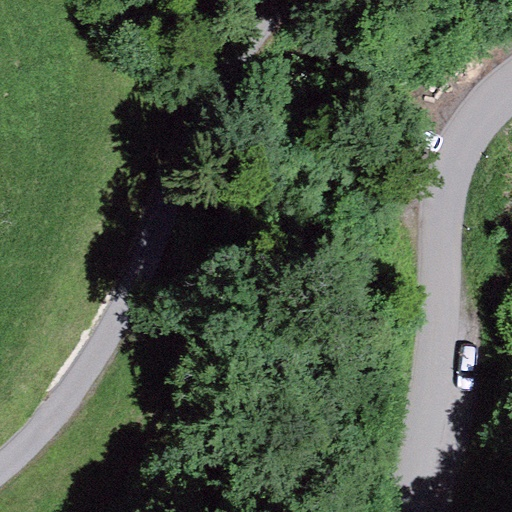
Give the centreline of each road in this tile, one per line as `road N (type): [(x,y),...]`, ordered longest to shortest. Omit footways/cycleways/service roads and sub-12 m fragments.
road 1 (unclassified): [(271,0),(82,390),(0,472)]
road 2 (unclassified): [(511,86),(460,146),(446,202),(436,353),(410,511)]
